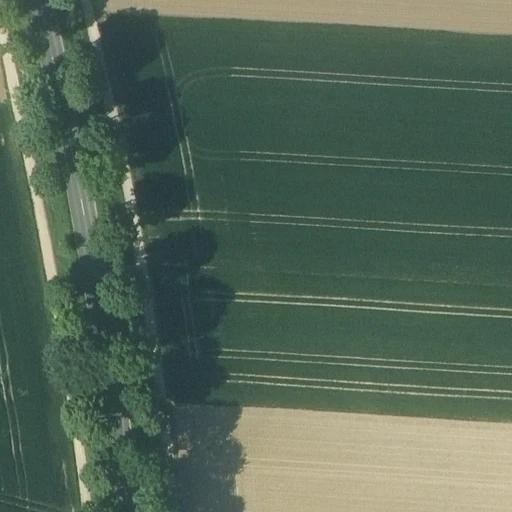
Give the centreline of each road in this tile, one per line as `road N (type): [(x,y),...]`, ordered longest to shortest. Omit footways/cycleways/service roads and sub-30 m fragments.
road 1 (tertiary): [(135,511),(41,0)]
road 2 (track): [(174,511),(154,343),(85,0)]
road 3 (track): [(0,9),(71,379),(87,511)]
